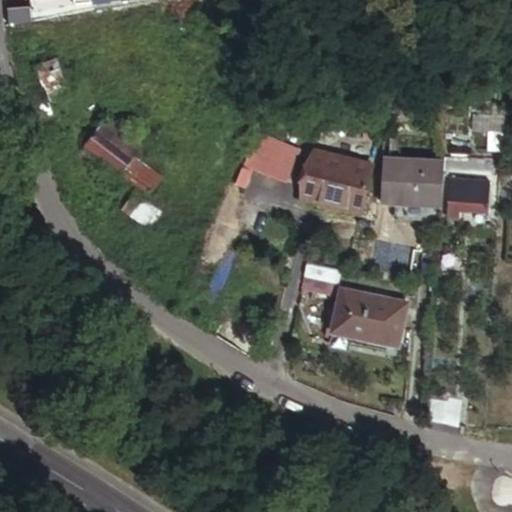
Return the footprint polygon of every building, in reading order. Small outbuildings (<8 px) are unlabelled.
[(120,36),(114,25),(101,31),(108,43),(120,36)] [(57,82),(48,57),(29,63),(38,89),(57,82)] [(488,131),(489,89),(477,89),(476,113),(480,113),(479,130),(488,131)] [(139,143),(129,135),(104,116),(95,127),(130,155),(139,143)] [(309,140),(313,128),(298,122),(293,134),(309,140)] [(273,177),(286,145),(249,126),(229,178),(236,182),(244,162),(273,177)] [(118,170),(130,155),(95,127),(83,143),(118,170)] [(143,137),(133,129),(129,135),(139,143),(143,137)] [(511,143),(499,144),(499,171),(511,171),(511,143)] [(478,196),(478,161),(450,160),(451,144),(432,144),(432,161),(432,177),(436,177),(434,184),(434,221),(449,222),(451,209),(447,209),(446,194),(478,196)] [(354,211),(366,161),(308,146),(296,197),(354,211)] [(169,185),(130,155),(118,170),(133,181),(157,200),(169,185)] [(432,177),(432,161),(376,160),(374,204),(431,205),(432,177)] [(157,200),(133,181),(118,200),(143,219),(157,200)] [(478,211),(478,196),(446,194),(447,209),(451,209),(478,211)] [(388,271),(391,235),(374,234),(373,269),(388,271)] [(337,291),(402,306),(403,300),(344,287),(347,273),(313,265),(308,291),(335,297),(337,291)] [(327,334),(393,348),(402,306),(337,291),(335,297),(327,334)] [(457,426),(457,398),(441,398),(441,401),(427,401),(426,426),(457,426)]
